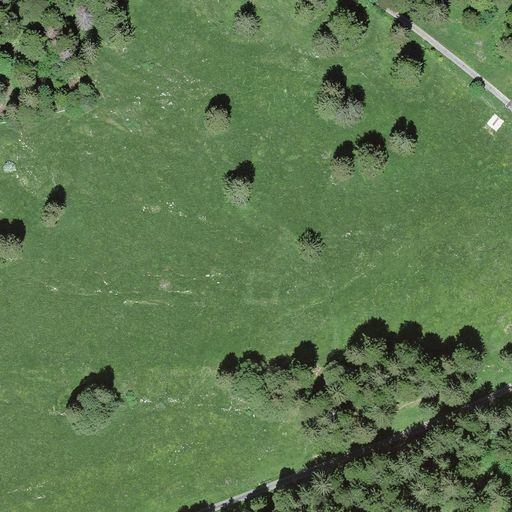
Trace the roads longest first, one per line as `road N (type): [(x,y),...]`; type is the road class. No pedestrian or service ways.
road 1 (unclassified): [(206,511),(511,388)]
road 2 (track): [(511,107),(374,0)]
